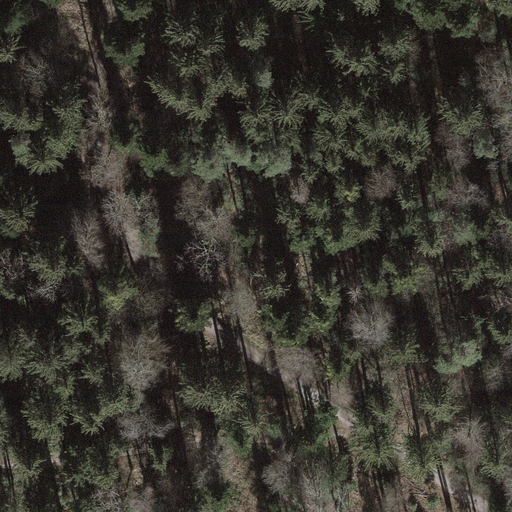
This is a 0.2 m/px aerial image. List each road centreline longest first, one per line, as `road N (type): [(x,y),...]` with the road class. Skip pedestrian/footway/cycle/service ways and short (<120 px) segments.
road 1 (track): [(500,511),(365,433),(167,293),(128,238),(96,162),(90,100),(108,0)]
road 2 (track): [(0,461),(365,433)]
